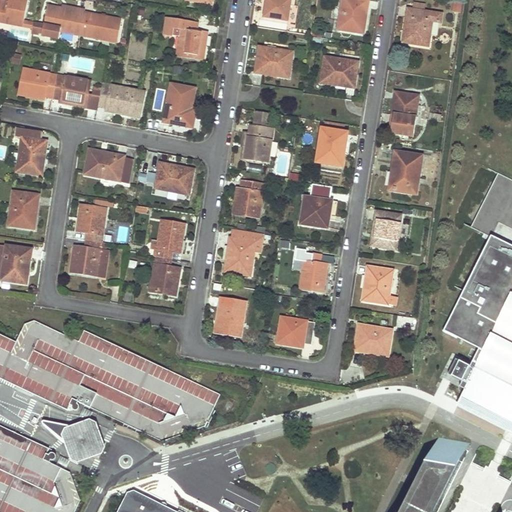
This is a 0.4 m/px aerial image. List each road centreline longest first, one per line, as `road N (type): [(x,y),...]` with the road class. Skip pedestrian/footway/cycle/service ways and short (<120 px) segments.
road 1 (residential): [(191,324),(192,338),(210,353),(330,372),(389,0)]
road 2 (residential): [(72,125),(49,296),(191,324)]
road 3 (residential): [(220,154),(191,324)]
road 4 (residential): [(243,0),(220,154)]
road 5 (residential): [(220,154),(72,125)]
